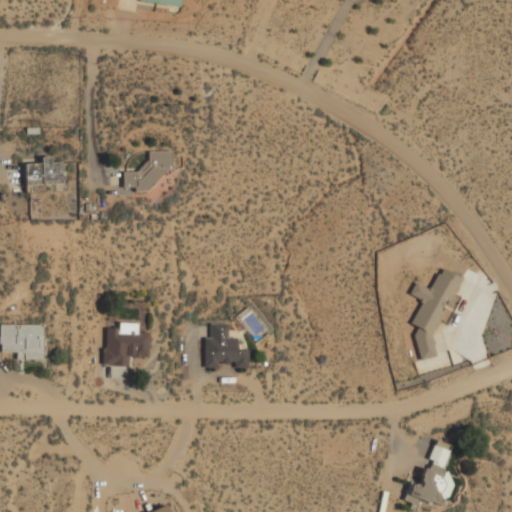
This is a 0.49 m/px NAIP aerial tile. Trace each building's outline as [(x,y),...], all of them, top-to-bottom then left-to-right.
[(170,151),(146,152),(147,169),(121,170),(122,188),(133,188),(133,191),(148,191),(148,176),(171,175),(170,151)] [(49,162),(49,157),(39,157),(39,163),(23,164),(24,185),(61,184),(60,162),(49,162)] [(460,277),(439,267),(429,289),(414,282),(408,294),(418,299),(419,303),(410,324),(417,327),(413,333),(418,360),(435,356),(431,336),(442,313),(442,316),(460,277)] [(104,328),(103,365),(127,366),(128,356),(147,357),(148,333),(137,333),(137,323),(117,323),(117,328),(104,328)] [(203,368),(217,368),(217,363),(233,363),(233,367),(247,367),(247,350),(235,350),(235,338),(227,338),(227,323),(208,323),(208,338),(203,338),(203,368)] [(41,324),(0,324),(0,352),(15,352),(15,360),(42,360),(41,324)] [(417,499),(437,505),(440,497),(445,498),(452,474),(441,471),(448,445),(433,440),(428,459),(431,460),(428,470),(422,469),(417,486),(407,483),(402,501),(410,503),(408,509),(413,510),(417,499)]
